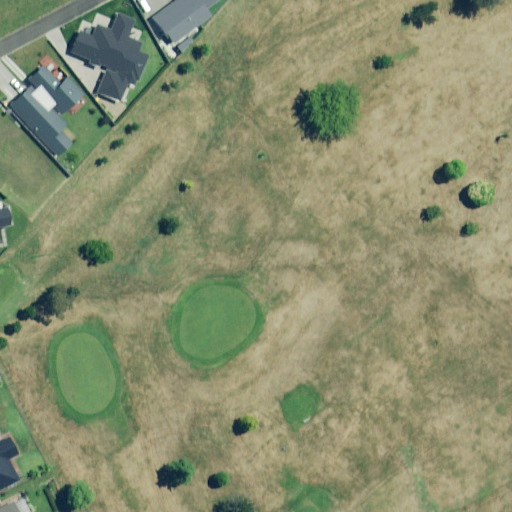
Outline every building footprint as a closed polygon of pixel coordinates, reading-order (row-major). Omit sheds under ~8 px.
[(175,0),(152,15),(171,43),(211,17),(205,8),(217,0),(175,0)] [(81,31),(72,53),(88,60),(87,64),(100,70),(102,66),(109,69),(98,93),(121,102),(130,81),(137,84),(150,54),(139,50),(142,43),(128,36),(135,20),(119,13),(112,30),(98,25),(93,36),(81,31)] [(33,83),(9,104),(57,157),(74,142),(62,130),(68,125),(60,116),(83,95),(67,78),(60,85),(43,67),(29,79),(33,83)] [(6,209),(0,210),(0,226),(9,225),(6,209)] [(1,442),(0,439),(0,490),(21,480),(10,460),(22,454),(13,436),(1,442)] [(18,511),(13,502),(0,508),(0,511),(18,511)]
